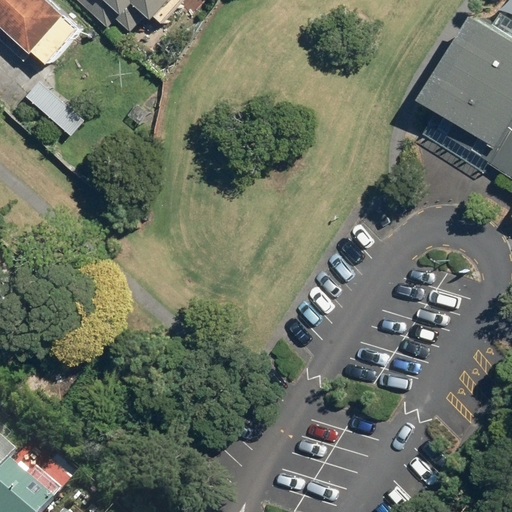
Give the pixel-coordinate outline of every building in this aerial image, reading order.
[(52,68),(85,29),(49,0),(0,0),(0,27),(2,25),(52,68)] [(80,0),(114,30),(120,24),(135,37),(153,17),(163,26),(187,0),(80,0)] [(511,18),(502,12),(435,107),(511,159),(511,18)] [(44,83),(30,99),(76,139),(90,123),(44,83)] [(16,454),(0,440),(0,472),(7,464),(16,454)] [(28,482),(7,464),(0,472),(0,511),(47,511),(64,493),(38,470),(28,482)]
